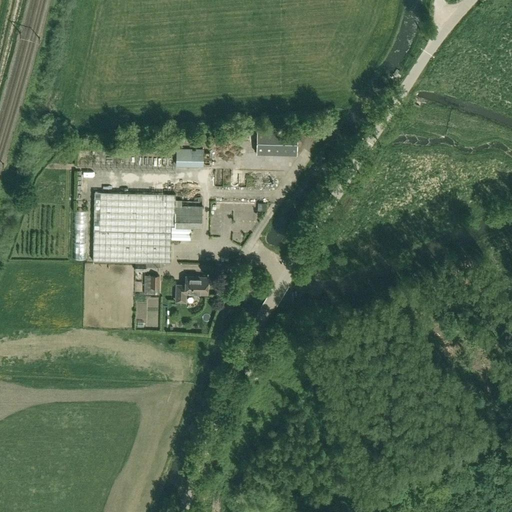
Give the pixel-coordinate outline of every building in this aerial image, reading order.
[(322,129),(326,122),(321,120),(317,127),(322,129)] [(257,153),(297,154),(298,130),(257,128),(257,153)] [(204,149),(176,148),(176,166),(203,166),(204,149)] [(208,183),(207,168),(198,168),(199,183),(208,183)] [(201,227),(202,206),(175,206),(175,193),(103,191),(94,191),(93,260),(101,260),(170,262),(171,239),(190,239),(190,227),(201,227)] [(207,205),(219,202),(217,196),(206,199),(207,205)] [(81,255),(82,207),(72,206),(71,255),(81,255)] [(213,228),(216,221),(209,219),(207,225),(213,228)] [(135,262),(135,265),(135,271),(145,271),(145,267),(160,267),(160,263),(135,262)] [(144,295),(159,295),(160,276),(144,275),(144,295)] [(185,285),(177,285),(176,301),(185,301),(186,293),(207,294),(208,277),(186,276),(185,285)]
